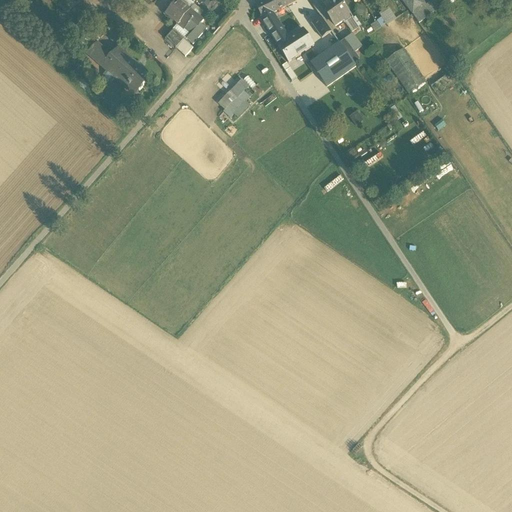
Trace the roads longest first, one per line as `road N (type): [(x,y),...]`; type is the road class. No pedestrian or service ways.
road 1 (track): [(511,305),(456,340),(240,13)]
road 2 (track): [(251,0),(0,283)]
road 3 (track): [(456,340),(368,440),(379,470),(440,511)]
